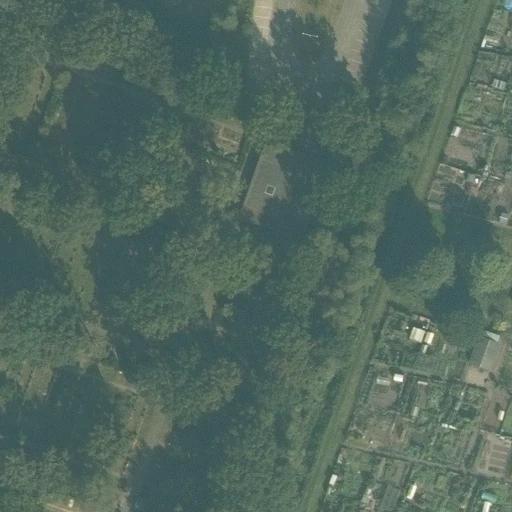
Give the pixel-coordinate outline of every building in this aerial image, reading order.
[(494,81),(491,89),(503,93),(505,85),(494,81)] [(244,214),(278,226),(302,158),(267,146),(244,214)] [(401,323),(398,330),(404,332),(406,325),(401,323)] [(427,334),(423,344),(430,346),(433,336),(427,334)] [(480,340),(470,365),(490,373),(500,347),(498,346),(480,340)] [(138,499),(134,510),(140,511),(142,511),(146,501),(138,499)]
